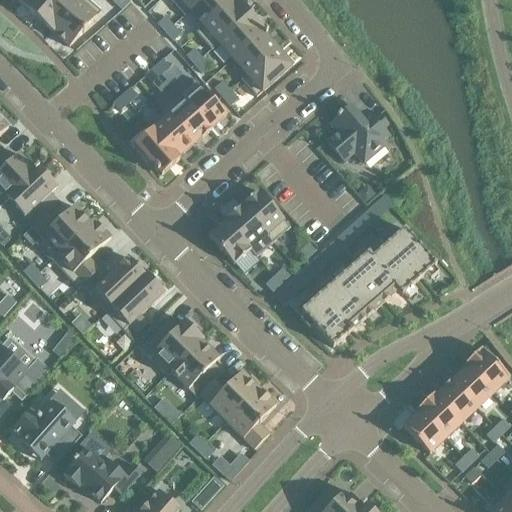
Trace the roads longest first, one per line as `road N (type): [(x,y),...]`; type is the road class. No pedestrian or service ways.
road 1 (residential): [(283,0),(323,44),(323,78),(156,232)]
road 2 (residential): [(330,402),(156,232)]
road 3 (residential): [(156,232),(0,68)]
road 4 (residential): [(330,402),(227,511)]
road 5 (residential): [(437,511),(351,424)]
